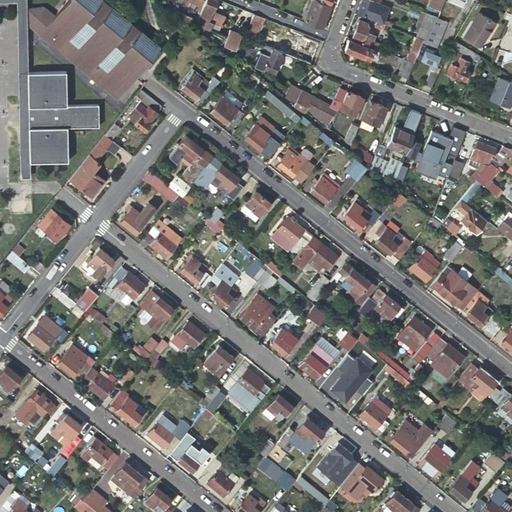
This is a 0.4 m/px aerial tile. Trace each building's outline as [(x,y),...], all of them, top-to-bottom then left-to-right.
[(141,72),(162,46),(106,0),(67,0),(55,15),(44,7),(29,8),(29,25),(40,33),(58,47),(120,98),(141,72)] [(200,15),(206,0),(187,0),(194,3),(191,8),(200,15)] [(217,0),(206,0),(200,15),(196,23),(207,27),(209,21),(222,25),(226,15),(214,10),(217,0)] [(306,17),(305,20),(324,27),(331,8),(320,4),(321,1),(318,0),(313,0),(310,7),(306,5),(305,8),(309,10),(308,13),(306,17)] [(370,0),(364,0),(359,12),(384,22),(390,8),(370,0)] [(430,0),(428,5),(441,10),(445,0),(430,0)] [(27,48),(26,1),(21,1),(16,2),(20,177),(24,177),(30,177),(30,161),(29,117),(28,72),(27,48)] [(424,39),(434,15),(427,12),(422,11),(419,19),(424,20),(418,37),(424,39)] [(480,12),(466,36),(482,46),(497,22),(480,12)] [(263,26),(266,18),(255,14),(245,36),(254,40),(259,24),(263,26)] [(448,20),(434,15),(424,39),(423,42),(437,47),(448,20)] [(373,45),(373,46),(376,47),(377,44),(373,42),(376,35),(367,31),(370,23),(360,19),(354,37),(373,45)] [(419,19),(413,35),(418,37),(424,20),(419,19)] [(387,24),(378,21),(376,26),(385,29),(387,24)] [(225,46),(238,51),(244,35),(231,30),(225,46)] [(283,51),(312,63),(319,43),(304,37),(299,48),(282,41),(279,50),(283,51)] [(410,60),(415,62),(418,55),(423,42),(424,39),(418,37),(410,60)] [(453,44),(479,60),(481,56),(455,39),(453,44)] [(350,40),(347,49),(372,58),(375,49),(350,40)] [(437,47),(423,42),(418,55),(438,63),(439,62),(444,64),(449,52),(437,47)] [(238,51),(238,52),(249,60),(254,48),(242,43),(238,51)] [(279,50),(266,45),(261,58),(265,60),(264,64),(267,65),(266,68),(276,72),(280,63),(279,62),(283,51),(279,50)] [(457,50),(448,72),(466,80),(470,70),(467,69),(470,59),(462,56),(463,53),(457,50)] [(400,72),(409,76),(415,62),(410,60),(405,58),(400,72)] [(432,69),(440,72),(444,64),(439,62),(438,63),(432,69)] [(426,83),(433,86),(440,72),(432,69),(426,83)] [(181,85),(202,102),(209,93),(206,90),(203,88),(197,83),(200,79),(201,80),(203,77),(194,70),(190,74),(187,72),(180,81),(183,83),(181,85)] [(66,71),(28,72),(29,117),(30,161),(68,161),(67,127),(99,126),(98,104),(67,105),(66,71)] [(511,82),(500,78),(492,99),(510,107),(511,102),(511,82)] [(206,84),(201,80),(200,79),(197,83),(203,88),(206,84)] [(209,93),(216,84),(214,81),(206,90),(209,93)] [(291,87),(283,97),(293,105),(301,91),(291,87)] [(340,87),(332,106),(337,108),(339,110),(347,90),(340,87)] [(149,122),(162,106),(161,105),(141,88),(136,94),(141,98),(132,110),(136,113),(133,116),(131,115),(129,118),(144,130),(150,123),(149,122)] [(226,89),(222,95),(238,107),(244,99),(231,88),(226,89)] [(365,98),(347,90),(339,110),(356,117),(365,98)] [(274,102),(278,97),(271,91),(266,96),(274,102)] [(302,112),(310,95),(301,91),(293,105),(302,112)] [(238,107),(222,95),(211,109),(232,126),(234,124),(243,112),(237,108),(238,107)] [(332,106),(310,95),(302,112),(304,113),(307,108),(319,120),(327,123),(325,126),(329,128),(331,124),(329,122),(337,108),(332,106)] [(297,118),(300,114),(278,97),(274,102),(296,120),(297,118)] [(391,108),(371,100),(363,120),(383,128),(391,108)] [(423,113),(412,108),(403,130),(414,134),(423,113)] [(308,120),(300,114),(297,118),(305,125),(308,120)] [(260,116),(256,121),(264,128),(269,122),(260,116)] [(244,135),(266,153),(275,141),(268,136),(271,133),(264,128),(256,121),(244,135)] [(114,122),(105,133),(112,138),(121,127),(114,122)] [(284,135),(269,122),(264,128),(271,133),(280,140),(284,135)] [(344,141),(350,144),(359,126),(352,123),(344,141)] [(414,135),(414,134),(403,130),(395,127),(388,145),(407,153),(414,135)] [(433,130),(422,156),(443,164),(453,138),(433,130)] [(321,131),(318,134),(330,143),(331,143),(333,140),(321,131)] [(105,133),(69,178),(91,196),(105,180),(92,170),(98,163),(95,161),(104,150),(111,149),(115,152),(121,145),(112,138),(105,133)] [(266,153),(269,155),(280,140),(271,133),(268,136),(275,141),(266,153)] [(189,164),(178,177),(190,187),(194,181),(207,165),(214,157),(203,148),(186,134),(175,148),(183,155),(191,161),(189,164)] [(401,168),(396,178),(402,183),(412,161),(413,162),(414,158),(415,158),(421,142),(415,140),(417,136),(414,135),(407,153),(401,168)] [(352,154),(333,140),(331,143),(349,157),(352,154)] [(473,175),(478,178),(491,162),(490,161),(493,155),(494,155),(497,147),(478,140),(471,158),(484,163),(473,175)] [(214,157),(218,151),(207,143),(203,148),(214,157)] [(301,149),(293,143),(292,145),(300,152),(301,149)] [(278,162),(302,181),(315,164),(309,159),(315,151),(314,148),(309,144),(306,144),(302,150),(301,149),(300,152),(292,145),(278,162)] [(352,144),(350,149),(370,163),(373,157),(352,144)] [(511,148),(504,145),(501,149),(493,159),(496,161),(498,163),(511,148)] [(180,158),(183,155),(175,148),(169,155),(177,161),(180,158)] [(180,158),(189,164),(191,161),(183,155),(180,158)] [(385,173),(395,179),(396,178),(401,168),(377,156),(371,166),(376,171),(383,175),(385,173)] [(214,157),(207,165),(194,181),(203,189),(210,180),(217,186),(219,184),(228,191),(226,193),(233,199),(243,186),(236,181),(239,177),(214,157)] [(346,168),(358,178),(363,171),(367,166),(355,157),(346,168)] [(462,161),(456,159),(450,173),(448,178),(457,181),(462,167),(462,161)] [(483,182),(485,185),(492,177),(498,169),(497,165),(494,163),(496,161),(493,159),(491,162),(478,178),(478,179),(483,182)] [(324,171),(310,188),(326,200),(333,191),(335,193),(341,185),(324,171)] [(175,175),(168,184),(179,194),(182,196),(185,192),(190,187),(178,177),(175,175)] [(168,184),(157,176),(150,183),(173,201),(179,194),(168,184)] [(503,186),(492,177),(485,185),(497,194),(503,186)] [(467,202),(483,182),(478,179),(463,198),(467,202)] [(256,190),(240,210),(255,222),(271,202),(256,190)] [(185,192),(182,196),(189,202),(192,198),(185,192)] [(357,196),(343,214),(359,226),(365,218),(371,223),(380,213),(374,208),(370,212),(357,201),(360,198),(357,196)] [(463,198),(462,198),(456,204),(467,213),(461,220),(477,233),(489,220),(467,202),(463,198)] [(148,202),(140,212),(147,218),(155,207),(148,202)] [(128,211),(121,220),(135,232),(147,218),(140,212),(130,204),(126,209),(128,211)] [(209,218),(215,222),(218,219),(223,212),(217,207),(208,217),(209,218)] [(52,209),(38,226),(57,241),(70,224),(52,209)] [(510,237),(511,238),(511,211),(505,217),(506,218),(499,226),(511,236),(510,237)] [(287,215),(273,233),(277,237),(290,246),(304,228),(287,215)] [(442,222),(447,227),(453,220),(448,215),(442,222)] [(209,218),(205,222),(218,233),(222,228),(215,222),(209,218)] [(182,238),(158,219),(143,238),(167,257),(177,244),(182,238)] [(215,222),(222,228),(228,233),(231,229),(218,219),(215,222)] [(375,239),(399,258),(412,241),(397,230),(395,232),(386,226),(382,222),(376,231),(380,234),(375,239)] [(389,223),(386,226),(395,232),(397,230),(389,223)] [(304,228),(290,246),(298,253),(299,252),(313,235),(304,228)] [(337,255),(313,235),(299,252),(313,264),(315,262),(316,264),(319,260),(327,267),(337,255)] [(258,239),(250,249),(255,253),(264,244),(258,239)] [(444,254),(451,259),(457,251),(463,244),(456,239),(444,254)] [(477,255),(480,252),(466,241),(463,244),(466,246),(477,255)] [(18,243),(13,249),(19,255),(25,248),(18,243)] [(252,253),(246,248),(240,243),(236,247),(249,257),(252,253)] [(269,247),(264,244),(255,253),(260,257),(269,247)] [(460,254),(466,246),(463,244),(457,251),(460,254)] [(114,259),(99,248),(92,256),(90,254),(85,260),(96,269),(97,268),(103,273),(114,259)] [(13,249),(6,257),(22,271),(29,263),(19,255),(13,249)] [(409,266),(426,279),(439,262),(423,249),(409,266)] [(181,269),(203,287),(211,277),(204,271),(207,268),(196,259),(198,256),(192,251),(186,258),(188,260),(181,269)] [(30,265),(41,273),(47,266),(36,258),(30,265)] [(497,265),(489,259),(480,270),(488,276),(493,270),(497,265)] [(375,285),(345,261),(333,275),(349,288),(345,294),(351,299),(354,296),(356,298),(362,291),(367,295),(375,285)] [(447,264),(431,283),(456,303),(466,290),(462,287),(468,280),(447,264)] [(511,277),(509,275),(501,269),(497,265),(493,270),(511,284),(511,277)] [(144,284),(122,266),(114,275),(121,280),(114,289),(112,291),(128,305),(144,284)] [(252,276),(257,281),(264,271),(259,267),(252,276)] [(103,273),(97,268),(96,269),(93,272),(99,278),(103,273)] [(264,271),(257,281),(263,285),(270,275),(265,271),(264,271)] [(316,284),(322,289),(330,279),(324,274),(316,284)] [(121,280),(114,275),(107,284),(114,289),(121,280)] [(276,280),(270,275),(263,285),(269,289),(276,280)] [(224,276),(211,293),(225,304),(237,291),(226,282),(228,279),(224,276)] [(0,288),(4,292),(8,286),(1,281),(0,282),(0,288)] [(91,304),(100,293),(90,285),(78,301),(87,309),(91,304)] [(392,316),(394,313),(401,305),(380,288),(370,301),(376,306),(375,307),(392,321),(394,318),(392,316)] [(62,290),(57,296),(81,315),(85,309),(62,290)] [(0,291),(0,311),(12,296),(5,291),(3,294),(0,291)] [(141,305),(145,309),(153,315),(162,322),(173,307),(152,291),(141,305)] [(362,291),(356,298),(361,302),(367,295),(362,291)] [(274,306),(257,293),(253,298),(270,312),(274,306)] [(473,296),(463,309),(481,323),(492,309),(485,304),(489,299),(482,293),(477,299),(473,296)] [(270,312),(253,298),(239,316),(260,333),(271,320),(266,316),(270,312)] [(91,304),(87,309),(101,320),(105,315),(91,304)] [(314,305),(306,316),(318,326),(326,315),(314,305)] [(401,305),(394,313),(397,316),(404,307),(401,305)] [(153,315),(147,323),(155,330),(162,322),(153,315)] [(414,316),(397,337),(405,343),(403,346),(407,349),(409,346),(414,350),(431,329),(414,316)] [(486,328),(494,334),(503,322),(496,316),(486,328)] [(42,317),(27,335),(44,349),(58,331),(42,317)] [(188,320),(171,342),(180,349),(186,342),(193,347),(204,333),(188,320)] [(502,340),(511,348),(511,325),(509,328),(510,330),(502,340)] [(285,353),(298,338),(291,332),(289,334),(282,328),(281,328),(270,341),(285,353)] [(358,339),(349,331),(339,342),(349,350),(354,344),(358,339)] [(427,352),(440,337),(434,331),(418,351),(424,356),(427,352)] [(362,334),(358,339),(375,353),(380,348),(362,334)] [(143,347),(150,353),(153,349),(158,343),(151,337),(143,347)] [(448,343),(440,337),(427,352),(435,358),(432,362),(448,376),(464,356),(448,343)] [(168,342),(162,338),(158,343),(153,349),(159,353),(168,342)] [(358,339),(354,344),(384,368),(388,363),(375,353),(358,339)] [(180,349),(171,342),(168,345),(178,352),(180,349)] [(333,355),(317,342),(299,365),(315,378),(333,355)] [(59,361),(81,379),(92,366),(89,364),(92,360),(73,344),(59,361)] [(218,344),(203,362),(219,375),(234,357),(218,344)] [(141,345),(137,350),(140,352),(146,357),(150,353),(143,347),(141,345)] [(375,353),(388,363),(404,376),(408,372),(382,351),(385,347),(382,345),(380,348),(375,353)] [(146,357),(140,352),(120,376),(126,382),(146,357)] [(150,353),(146,357),(155,365),(159,360),(150,353)] [(496,380),(472,361),(458,378),(466,384),(472,376),(478,380),(472,389),(468,393),(479,402),(496,380)] [(420,362),(410,374),(413,377),(423,365),(420,362)] [(388,363),(384,368),(405,385),(409,380),(404,376),(388,363)] [(7,365),(0,373),(0,390),(6,396),(22,377),(7,365)] [(349,367),(330,390),(353,408),(371,384),(349,367)] [(247,368),(232,387),(249,400),(264,381),(247,368)] [(97,371),(87,384),(103,398),(118,379),(110,372),(105,378),(97,371)] [(466,384),(472,389),(478,380),(472,376),(466,384)] [(212,399),(220,389),(216,385),(207,395),(212,399)] [(511,392),(504,386),(493,398),(501,405),(496,411),(511,422),(511,420),(511,392)] [(227,393),(221,388),(220,389),(212,399),(206,407),(212,411),(227,393)] [(46,411),(52,402),(36,389),(21,407),(27,412),(23,416),(34,425),(46,411)] [(121,390),(110,403),(134,423),(145,409),(121,390)] [(433,400),(421,390),(418,395),(429,404),(433,400)] [(279,393),(267,408),(275,414),(273,417),(280,423),(293,405),(279,393)] [(437,403),(441,406),(449,395),(446,393),(437,403)] [(359,413),(382,432),(389,423),(383,418),(391,408),(374,395),(359,413)] [(202,396),(198,400),(205,406),(208,402),(202,396)] [(57,406),(52,402),(46,411),(50,414),(57,406)] [(214,413),(212,411),(206,407),(201,412),(209,418),(214,413)] [(0,419),(0,429),(13,414),(7,410),(1,418),(0,419)] [(51,434),(60,441),(64,435),(70,440),(81,426),(63,411),(58,417),(62,420),(51,434)] [(163,446),(174,433),(178,427),(177,426),(162,414),(147,433),(163,446)] [(456,422),(447,414),(438,424),(448,432),(456,422)] [(275,443),(265,455),(279,466),(282,462),(288,466),(292,460),(285,455),(296,441),(299,444),(303,440),(311,446),(316,439),(323,445),(331,436),(307,416),(294,433),(287,428),(275,443)] [(180,439),(185,433),(191,426),(182,419),(177,426),(178,427),(174,433),(180,439)] [(390,438),(412,456),(426,439),(404,420),(390,438)] [(180,439),(172,449),(180,456),(178,458),(192,470),(204,456),(186,442),(190,437),(185,433),(180,439)] [(64,435),(60,441),(66,446),(70,440),(64,435)] [(258,449),(265,455),(275,443),(267,437),(258,449)] [(108,469),(119,456),(96,438),(90,444),(80,457),(88,463),(93,457),(108,469)] [(333,477),(341,484),(358,462),(350,456),(353,454),(338,442),(326,456),(329,458),(327,460),(324,458),(318,466),(332,478),(333,477)] [(30,443),(23,452),(35,461),(38,457),(31,451),(34,447),(30,443)] [(434,443),(419,461),(435,474),(450,455),(434,443)] [(511,456),(503,449),(499,453),(507,460),(511,463),(511,456)] [(492,450),(484,461),(497,472),(505,460),(492,450)] [(53,476),(66,460),(60,454),(47,471),(53,476)] [(149,480),(125,461),(111,479),(134,498),(149,480)] [(365,468),(358,462),(341,484),(347,488),(351,484),(356,489),(362,483),(373,492),(384,479),(367,465),(365,468)] [(221,464),(206,482),(222,495),(237,477),(221,464)] [(296,480),(282,469),(273,480),(287,491),(292,484),(296,480)] [(472,476),(464,470),(462,473),(469,479),(472,476)] [(461,472),(450,487),(465,499),(478,481),(472,476),(469,479),(462,473),(461,472)] [(0,491),(9,481),(0,473),(0,491)] [(304,486),(325,504),(329,499),(299,475),(296,480),(304,486)] [(300,490),(304,486),(296,480),(292,484),(300,490)] [(72,492),(79,497),(79,498),(83,501),(88,495),(77,486),(72,492)] [(145,500),(154,507),(158,502),(164,507),(171,498),(156,486),(145,500)] [(479,496),(472,505),(479,511),(480,510),(482,511),(504,511),(506,510),(499,505),(507,494),(498,486),(486,502),(479,496)] [(83,501),(85,502),(87,504),(97,511),(111,511),(103,505),(107,500),(93,489),(88,495),(83,501)] [(396,489),(386,503),(395,510),(392,511),(415,511),(419,508),(396,489)] [(13,492),(0,507),(0,510),(2,511),(30,511),(26,508),(28,505),(20,498),(13,492)] [(249,493),(237,507),(242,511),(257,511),(265,502),(259,497),(256,499),(249,493)] [(22,496),(20,498),(28,505),(30,503),(22,496)] [(79,498),(79,497),(73,505),(81,511),(85,507),(87,504),(85,502),(83,501),(79,498)] [(325,504),(334,511),(338,506),(329,499),(325,504)] [(158,502),(154,507),(159,511),(164,507),(158,502)] [(283,511),(286,509),(277,503),(275,505),(283,511)]
